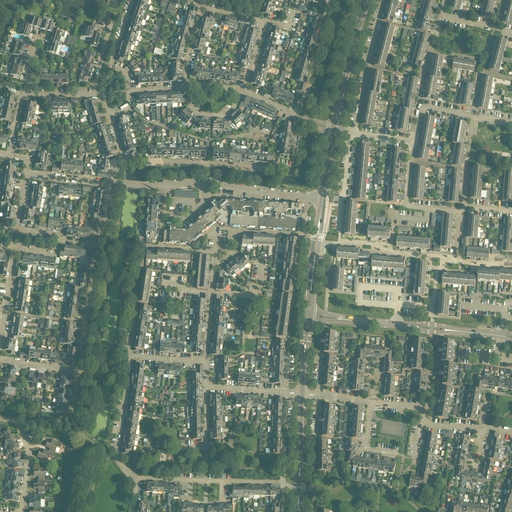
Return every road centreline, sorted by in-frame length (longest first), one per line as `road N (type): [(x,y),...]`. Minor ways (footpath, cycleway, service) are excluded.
road 1 (residential): [(209,161),(290,170),(300,118)]
road 2 (residential): [(354,130),(384,0)]
road 3 (residential): [(77,372),(97,244)]
road 4 (residential): [(463,207),(405,205),(414,141)]
